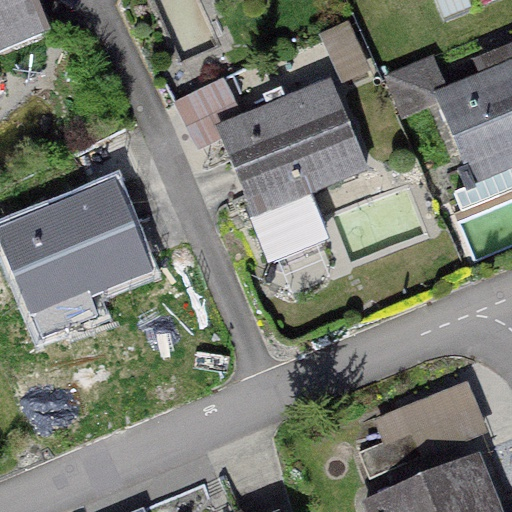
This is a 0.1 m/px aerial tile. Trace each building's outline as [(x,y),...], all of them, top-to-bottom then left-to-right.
[(0,0),(0,52),(43,34),(28,0),(0,0)] [(427,0),(438,26),(501,0),(427,0)] [(483,72),(486,81),(434,103),(464,174),(457,177),(465,197),(473,194),(482,216),(511,203),(511,61),(511,60),(483,72)] [(215,136),(258,240),(269,266),(322,244),(303,198),(362,173),(328,90),(282,108),(277,96),(262,102),(267,115),(215,136)] [(144,278),(110,193),(0,238),(0,246),(27,312),(78,291),(83,303),(144,278)] [(383,445),(356,457),(366,483),(419,462),(408,435),(407,436),(398,416),(375,426),(383,445)] [(492,511),(472,462),(362,506),(364,511),(492,511)]
